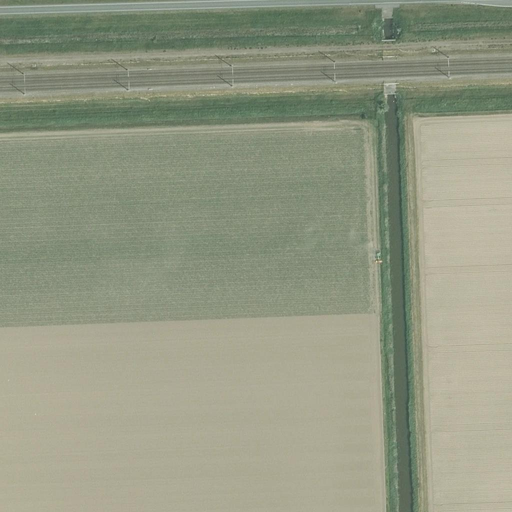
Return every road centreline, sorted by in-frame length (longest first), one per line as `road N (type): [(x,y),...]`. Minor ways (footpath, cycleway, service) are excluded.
road 1 (track): [(0,62),(511,42)]
road 2 (track): [(424,511),(409,123)]
road 3 (trunk): [(0,11),(350,0)]
